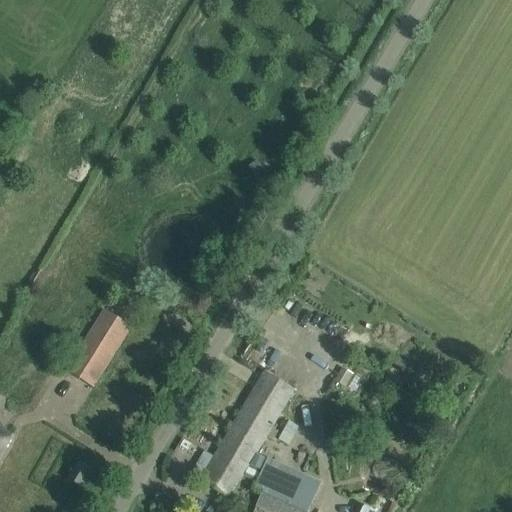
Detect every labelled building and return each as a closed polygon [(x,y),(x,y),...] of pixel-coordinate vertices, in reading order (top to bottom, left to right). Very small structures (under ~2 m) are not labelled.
[(256,161),(248,168),(256,177),(264,171),(256,161)] [(104,312),(65,372),(93,390),(132,329),(104,312)] [(262,472),(250,466),(294,391),(264,374),(200,482),(231,500),(244,477),(257,483),(253,493),(295,511),(308,511),(320,484),(267,461),(262,472)] [(394,380),(388,390),(396,394),(402,384),(394,380)] [(427,414),(420,424),(432,432),(439,420),(427,414)] [(0,458),(13,436),(0,427),(0,458)] [(69,481),(81,489),(92,471),(80,464),(69,481)]
